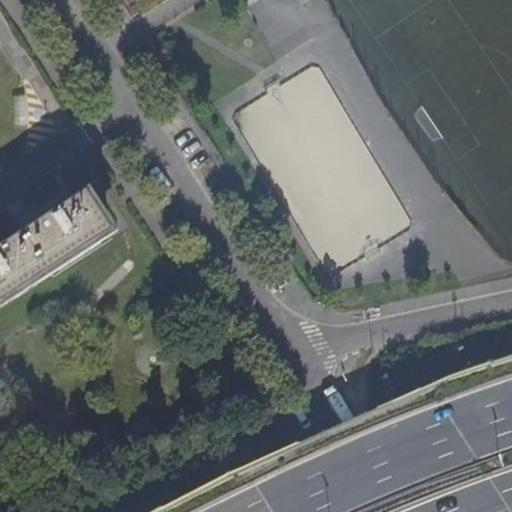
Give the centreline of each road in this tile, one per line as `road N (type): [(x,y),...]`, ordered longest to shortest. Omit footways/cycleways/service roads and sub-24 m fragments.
road 1 (residential): [(124,96),(314,368)]
road 2 (motorway): [(511,413),(276,511)]
road 3 (residential): [(314,368),(365,346),(511,317)]
road 4 (residential): [(314,368),(396,511)]
road 5 (residential): [(0,178),(124,96)]
